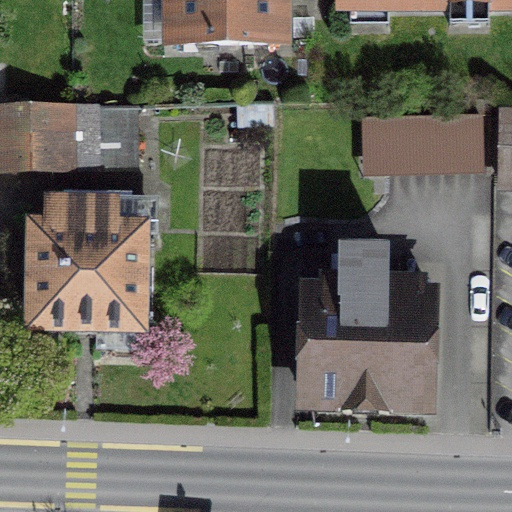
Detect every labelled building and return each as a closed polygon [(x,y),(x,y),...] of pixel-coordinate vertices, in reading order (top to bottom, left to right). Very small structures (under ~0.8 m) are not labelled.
[(280,43),(279,13),(279,0),(174,0),(175,44),(280,43)] [(511,0),(356,0),(357,32),(511,29),(511,0)] [(73,107),(0,107),(0,170),(74,171),(73,107)] [(484,129),(367,136),(371,196),(487,190),(484,129)] [(42,229),(38,348),(159,353),(163,239),(141,238),(142,213),(60,210),(59,229),(42,229)] [(470,297),(318,291),(311,431),(464,438),(470,297)]
